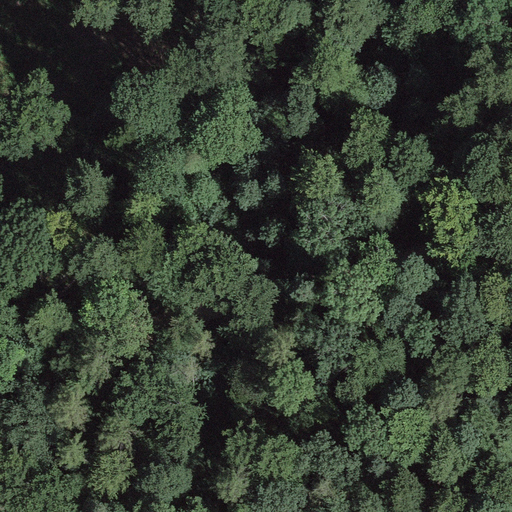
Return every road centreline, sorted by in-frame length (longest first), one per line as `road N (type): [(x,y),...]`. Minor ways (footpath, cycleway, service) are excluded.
road 1 (track): [(0,374),(35,313),(160,176),(256,98),(445,0)]
road 2 (track): [(0,399),(138,329),(511,231)]
